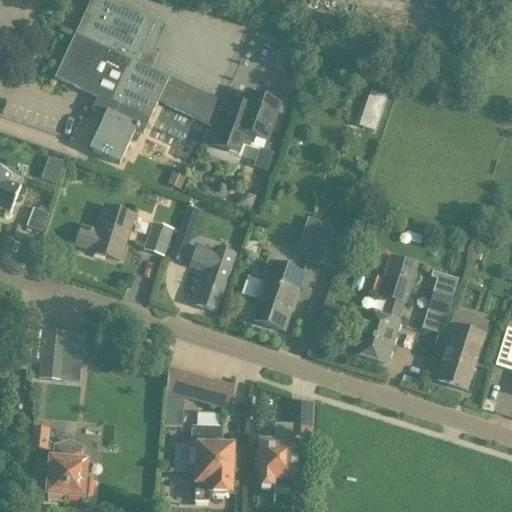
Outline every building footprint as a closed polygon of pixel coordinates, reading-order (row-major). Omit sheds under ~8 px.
[(113,105),(99,100),(92,112),(103,119),(90,151),(120,165),(135,132),(142,134),(157,105),(211,130),(223,105),(151,68),(157,55),(144,46),(154,20),(110,0),(91,0),(76,36),(133,62),(113,105)] [(133,62),(76,36),(56,79),(113,105),(133,62)] [(289,45),(283,59),(292,62),(298,49),(289,45)] [(362,116),(379,122),(387,99),(370,93),(362,116)] [(213,147),(237,155),(242,141),(250,144),(252,143),(253,138),(266,142),(275,114),(278,107),(279,104),(248,94),(242,111),(241,112),(227,107),(213,147)] [(285,109),(278,107),(275,114),(283,117),(285,109)] [(82,229),(76,247),(91,252),(92,254),(120,263),(135,216),(106,207),(98,234),(82,229)] [(37,209),(30,228),(44,233),(51,215),(37,209)] [(195,221),(198,213),(186,209),(183,218),(195,221)] [(318,231),(320,224),(307,220),(296,253),(306,256),(304,264),(334,274),(345,240),(318,231)] [(173,231),(151,224),(142,252),(163,259),(173,231)] [(187,243),(176,239),(169,259),(180,263),(187,243)] [(236,257),(214,250),(213,254),(196,248),(188,271),(206,277),(194,312),(215,319),(236,257)] [(399,323),(398,323),(403,306),(404,307),(416,267),(394,260),(382,300),(385,301),(380,318),(363,313),(350,355),(386,366),(399,323)] [(259,301),(252,321),(284,333),(303,276),(272,265),(264,285),(249,280),(244,296),(259,301)] [(442,337),(447,318),(452,301),(456,281),(432,274),(430,279),(436,281),(434,286),(421,331),(442,337)] [(31,362),(34,326),(14,324),(11,361),(31,362)] [(467,393),(486,337),(484,337),(451,325),(444,346),(448,347),(437,384),(467,393)] [(42,332),(39,365),(41,365),(40,377),(51,379),(52,366),(64,367),(67,334),(42,332)] [(227,412),(234,388),(168,369),(163,429),(181,431),(183,413),(186,413),(187,403),(184,403),(184,400),(227,412)] [(292,490),(293,479),(296,479),(297,459),(293,459),(294,448),(292,448),(293,438),(312,439),(313,405),(287,403),(286,427),(274,427),(273,443),(259,442),(259,458),(255,457),(254,472),(258,472),(258,487),(273,488),(273,489),(292,490)] [(176,447),(174,472),(195,473),(194,490),(194,504),(207,505),(208,494),(212,494),(216,498),(224,498),(228,495),(231,495),(232,475),(233,475),(234,447),(222,446),(223,429),(193,428),(192,445),(188,445),(188,447),(176,447)] [(53,447),(48,443),(48,430),(31,429),(29,451),(47,453),(47,451),(52,455),(52,462),(48,502),(65,504),(66,497),(88,499),(90,480),(83,480),(85,465),(81,465),(82,459),(82,450),(53,447)]
